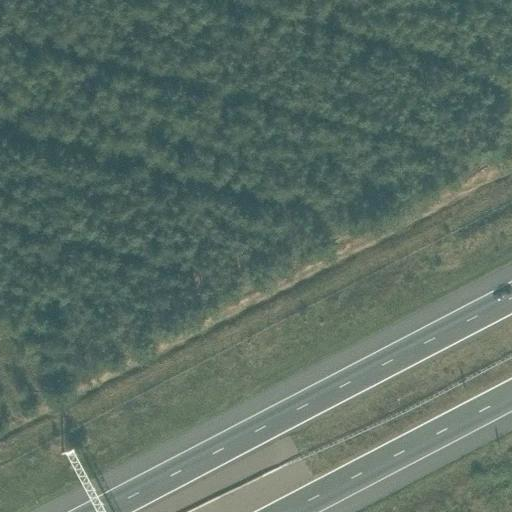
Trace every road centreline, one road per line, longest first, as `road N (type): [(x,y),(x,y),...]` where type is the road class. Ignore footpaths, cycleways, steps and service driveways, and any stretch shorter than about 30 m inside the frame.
road 1 (motorway): [(511,297),(101,511)]
road 2 (motorway): [(285,511),(511,394)]
